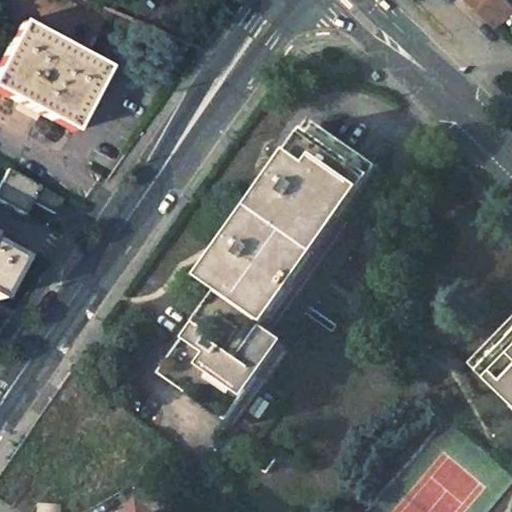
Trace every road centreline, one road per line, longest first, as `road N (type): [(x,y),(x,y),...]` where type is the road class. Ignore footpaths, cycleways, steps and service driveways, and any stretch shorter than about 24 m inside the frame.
road 1 (tertiary): [(284,0),(0,402)]
road 2 (residential): [(347,0),(511,155)]
